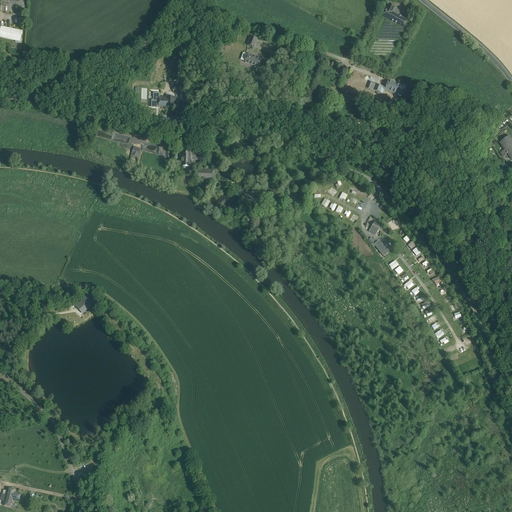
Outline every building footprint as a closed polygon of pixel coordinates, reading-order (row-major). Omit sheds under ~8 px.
[(386,20),(368,53),(386,63),(404,29),(403,28),(407,21),(401,17),(398,15),(398,16),(392,13),(395,7),(389,4),(387,9),(386,9),(382,17),(386,20)] [(23,34),(1,29),(0,34),(0,40),(16,44),(20,45),(21,41),(23,34)] [(257,40),(250,38),(247,47),(254,49),(257,40)] [(261,61),(248,56),(244,65),(258,70),(261,61)] [(400,86),(388,81),(385,89),(402,96),(405,86),(400,85),(400,86)] [(160,95),(153,94),(153,101),(151,101),(151,106),(156,106),(156,108),(158,108),(159,98),(160,98),(160,95)] [(175,99),(166,99),(166,108),(174,109),(174,104),(175,104),(175,102),(174,101),(175,99)] [(511,140),(509,136),(501,142),(506,150),(507,152),(511,148),(511,140)] [(183,141),(182,141),(182,142),(182,150),(181,162),(181,167),(190,167),(190,160),(190,159),(191,159),(191,154),(190,154),(190,146),(190,141),(183,141)] [(199,171),(198,177),(201,178),(201,179),(206,180),(207,171),(199,171)] [(328,192),(333,196),(337,191),(332,187),(328,192)] [(327,208),(330,201),(325,199),(322,205),(327,208)] [(380,226),(374,223),(369,232),(376,235),(380,226)] [(388,253),(379,241),(378,242),(374,245),(383,257),(388,253)] [(407,245),(410,250),(417,246),(414,241),(407,245)] [(418,247),(412,250),(416,256),(422,252),(418,247)] [(395,260),(389,265),(392,270),(399,265),(395,260)] [(395,270),(398,275),(404,271),(400,266),(395,270)] [(410,292),(414,296),(420,292),(416,287),(410,292)] [(422,295),(416,298),(418,303),(425,299),(422,295)] [(87,297),(76,307),(83,314),(93,304),(87,297)] [(16,490),(7,489),(4,501),(0,500),(0,504),(3,506),(12,508),(16,490)]
